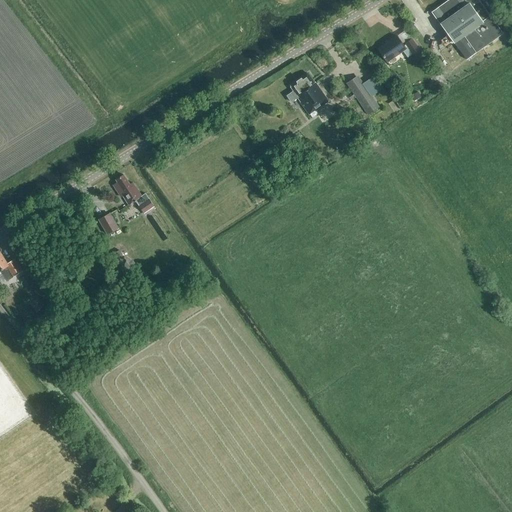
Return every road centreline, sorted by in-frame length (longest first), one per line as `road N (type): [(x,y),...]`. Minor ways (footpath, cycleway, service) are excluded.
road 1 (tertiary): [(0,236),(380,0)]
road 2 (unclassified): [(158,511),(0,302)]
